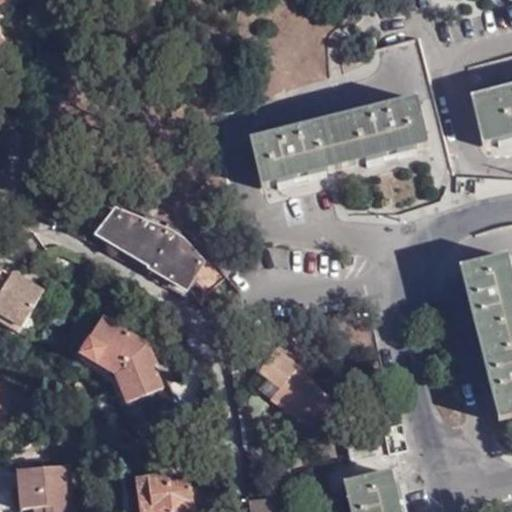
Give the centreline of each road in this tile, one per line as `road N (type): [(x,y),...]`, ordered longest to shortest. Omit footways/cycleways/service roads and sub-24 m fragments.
road 1 (residential): [(0,204),(75,241),(213,330)]
road 2 (residential): [(448,511),(398,283)]
road 3 (residential): [(213,330),(398,283)]
road 4 (residential): [(213,330),(230,351),(240,387),(247,511)]
road 5 (residential): [(511,206),(423,238),(398,283)]
